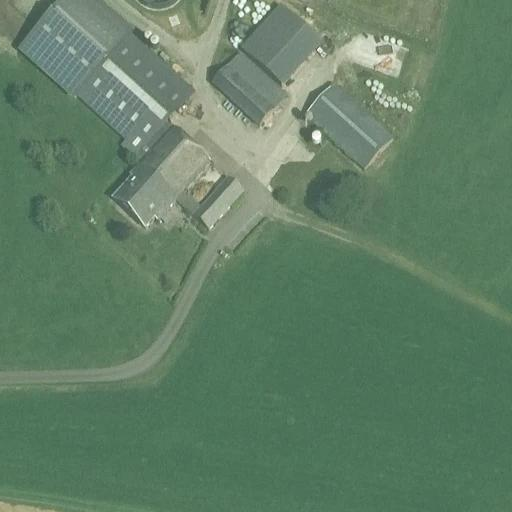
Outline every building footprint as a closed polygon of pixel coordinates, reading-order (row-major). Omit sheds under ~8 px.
[(72,101),(75,97),(130,36),(132,34),(95,0),(66,0),(19,54),(72,101)] [(137,0),(139,1),(141,3),(143,4),(145,6),(147,7),(149,8),(151,8),(154,9),(156,9),(159,9),(164,8),(166,8),(168,7),(170,6),(173,5),(175,4),(176,2),(178,0),(137,0)] [(358,0),(357,10),(375,13),(376,0),(358,0)] [(239,51),(282,90),(323,47),(280,7),(239,51)] [(175,203),(208,233),(243,194),(227,179),(200,209),(183,193),(209,165),(165,125),(194,94),(130,37),(75,97),(138,154),(132,160),(139,166),(130,176),(133,179),(112,202),(144,231),(154,220),(157,223),(175,203)] [(211,85),(258,129),(286,98),(240,54),(211,85)] [(303,119),(363,173),(393,140),(333,86),(303,119)] [(410,117),(421,105),(405,90),(394,103),(410,117)]
